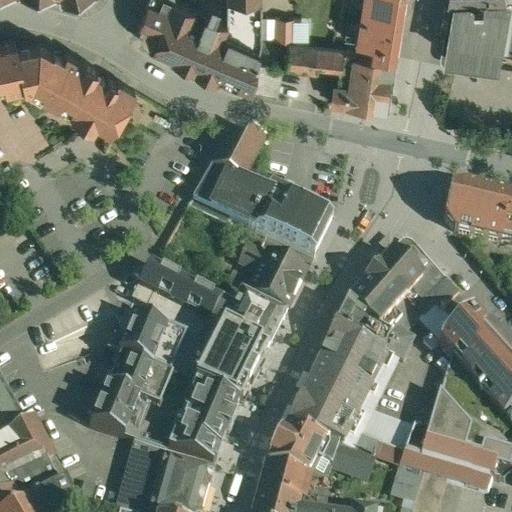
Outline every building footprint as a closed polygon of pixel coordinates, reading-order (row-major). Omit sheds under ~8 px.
[(212,15),(175,0),(145,0),(136,21),(138,28),(140,35),(144,41),(150,45),(171,54),(170,58),(191,67),(190,68),(213,78),(214,75),(236,84),(237,83),(249,88),(256,62),(260,36),(260,0),(225,0),(226,21),(212,15)] [(351,0),(346,35),(359,37),(365,0),(351,0)] [(365,0),(359,37),(377,40),(375,51),(395,54),(403,0),(365,0)] [(511,0),(458,0),(458,7),(459,8),(457,31),(451,52),(450,58),(456,61),(455,62),(456,62),(457,56),(496,63),(498,52),(499,52),(499,51),(511,52),(511,0)] [(291,17),(277,16),(276,39),(288,40),(291,40),(291,17)] [(62,54),(51,48),(51,49),(38,42),(16,46),(14,38),(0,41),(0,82),(3,82),(5,90),(24,86),(56,105),(58,101),(71,109),(69,112),(107,134),(134,88),(117,78),(116,80),(106,74),(104,77),(95,72),(98,68),(81,57),(80,59),(64,50),(62,54)] [(291,40),(288,40),(285,66),(318,70),(318,62),(342,65),(355,66),(357,52),(358,48),(291,40)] [(395,58),(357,52),(355,66),(342,65),(340,82),(335,81),(332,100),(387,108),(395,58)] [(283,64),(256,62),(249,88),(277,96),(283,64)] [(332,224),(247,186),(266,141),(230,129),(209,171),(191,204),(314,261),(332,224)] [(511,197),(464,187),(449,192),(443,222),(453,233),(511,246),(511,197)] [(346,307),(284,432),(338,446),(337,447),(353,452),(359,438),(371,416),(398,361),(402,364),(409,350),(414,341),(405,336),(417,322),(423,328),(439,343),(454,329),(439,314),(457,299),(411,247),(405,244),(398,247),(396,250),(356,295),(347,305),(346,307)] [(265,259),(246,250),(238,266),(257,276),(265,259)] [(302,276),(268,259),(268,258),(266,257),(265,259),(257,276),(248,295),(246,297),(285,316),(286,314),(285,314),(303,279),(305,277),(302,275),(302,276)] [(235,308),(189,285),(188,288),(149,268),(138,290),(217,331),(222,333),(235,308)] [(249,283),(232,275),(225,289),(234,293),(243,295),(249,283)] [(217,331),(138,290),(106,352),(118,357),(193,389),(217,331)] [(283,320),(240,298),(239,300),(240,301),(238,304),(236,308),(235,308),(222,333),(265,355),(280,325),(283,320)] [(511,360),(472,316),(470,315),(454,329),(439,343),(437,348),(450,361),(439,398),(438,396),(428,432),(412,431),(403,455),(415,459),(493,482),(500,484),(500,483),(504,484),(511,477),(511,360)] [(222,333),(217,331),(193,389),(238,407),(239,408),(265,355),(222,333)] [(193,389),(118,357),(114,369),(89,430),(133,445),(165,456),(211,472),(227,433),(238,407),(193,389)] [(0,379),(0,511),(9,511),(65,484),(56,466),(54,462),(56,461),(34,419),(26,423),(0,379)] [(412,431),(371,416),(359,438),(378,446),(403,455),(412,431)] [(338,446),(284,432),(266,468),(309,478),(325,482),(329,470),(337,447),(338,446)] [(378,446),(359,438),(353,452),(337,447),(329,470),(365,483),(374,459),(378,446)] [(165,456),(133,445),(115,511),(119,511),(200,511),(202,505),(206,490),(208,491),(213,473),(211,472),(165,456)] [(403,455),(378,446),(374,459),(399,468),(403,455)] [(493,482),(415,459),(403,455),(399,468),(422,475),(446,483),(488,495),(493,482)] [(309,478),(266,468),(253,511),(359,511),(352,511),(351,511),(295,511),(298,504),(302,505),(309,478)] [(411,511),(422,475),(399,468),(389,500),(402,503),(399,511),(411,511)] [(411,511),(437,511),(446,483),(422,475),(411,511)] [(94,487),(83,485),(78,506),(89,509),(94,487)] [(64,487),(12,511),(70,511),(72,505),(65,488),(64,487)]
